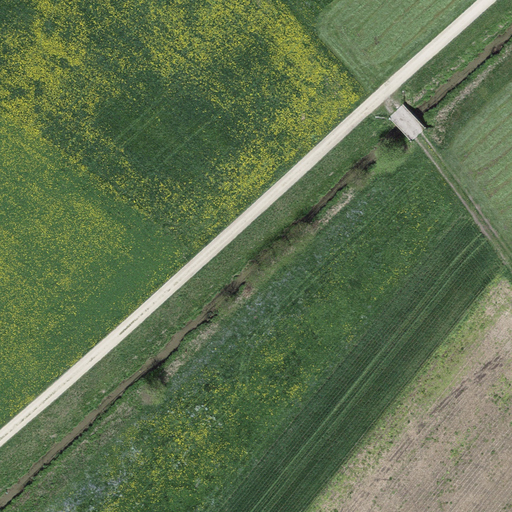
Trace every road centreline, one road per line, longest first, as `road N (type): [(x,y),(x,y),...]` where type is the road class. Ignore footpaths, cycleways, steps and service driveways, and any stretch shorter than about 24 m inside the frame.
road 1 (track): [(0,437),(488,0)]
road 2 (track): [(382,96),(511,264)]
